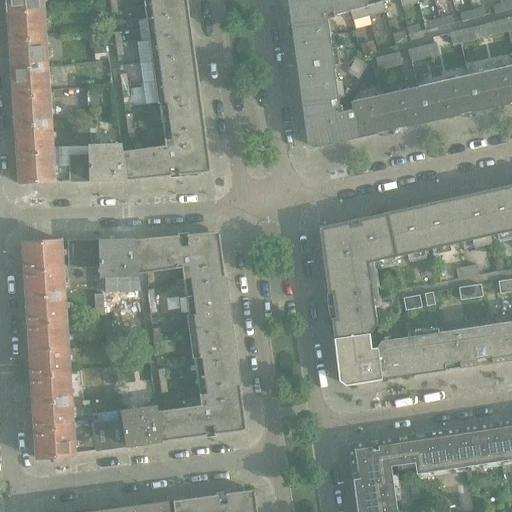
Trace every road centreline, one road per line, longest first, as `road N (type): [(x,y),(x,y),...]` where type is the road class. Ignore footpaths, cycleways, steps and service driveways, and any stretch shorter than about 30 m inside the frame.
road 1 (residential): [(15,490),(274,455)]
road 2 (residential): [(238,204),(274,455)]
road 3 (residential): [(238,204),(0,219)]
road 4 (residential): [(322,424),(291,195)]
road 5 (residential): [(511,146),(291,195)]
road 6 (residential): [(209,0),(238,204)]
road 7 (residential): [(291,195),(263,0)]
road 8 (residential): [(322,424),(511,396)]
road 9 (residential): [(15,490),(0,303)]
